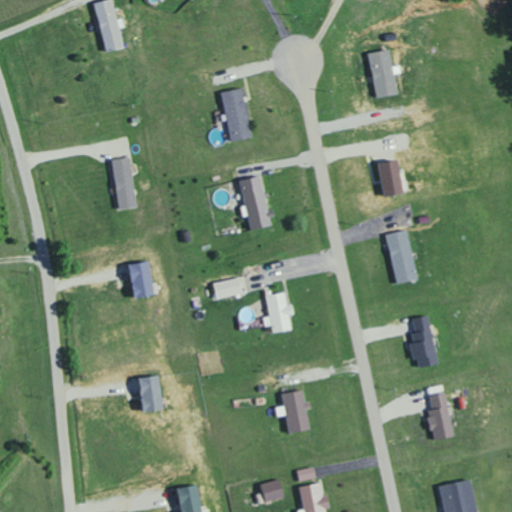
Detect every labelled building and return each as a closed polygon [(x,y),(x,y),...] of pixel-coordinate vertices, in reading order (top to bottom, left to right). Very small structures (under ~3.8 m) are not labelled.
[(100,0),(91,2),(101,52),(120,48),(116,28),(122,27),(120,18),(113,19),(109,0),(100,0)] [(373,98),(393,94),(390,74),(397,73),(396,65),(389,66),(386,49),(365,53),(373,98)] [(228,141),(247,137),(237,88),(218,92),(228,141)] [(114,210),(133,207),(127,157),(108,159),(114,210)] [(374,163),(378,196),(396,194),(392,160),(374,163)] [(247,230),(268,225),(257,175),(236,180),(247,230)] [(383,234),(393,284),(414,280),(405,230),(383,234)] [(150,294),(144,261),(121,265),(128,299),(150,294)] [(210,282),(212,299),(240,295),(238,279),(210,282)] [(271,333),(291,330),(288,315),(294,314),(292,304),(286,305),(284,292),(263,296),(267,317),(262,318),(264,327),(269,326),(271,333)] [(433,364),(427,316),(410,318),(412,333),(408,334),(412,367),(433,364)] [(154,375),(131,379),(136,413),(160,410),(154,375)] [(302,409),(308,408),(306,401),(301,402),(299,390),(279,394),(281,407),(273,408),(274,415),(282,414),(286,433),(306,430),(302,409)] [(428,440),(450,437),(443,392),(426,395),(429,410),(424,411),(428,440)] [(295,471),(297,482),(313,479),(311,467),(295,471)] [(473,511),(467,480),(437,485),(441,511),(473,511)] [(257,484),(260,502),(280,499),(277,481),(257,484)] [(296,487),(300,511),(320,511),(320,509),(326,508),(324,496),(321,496),(318,483),(296,487)] [(196,511),(193,485),(171,488),(173,511),(196,511)]
